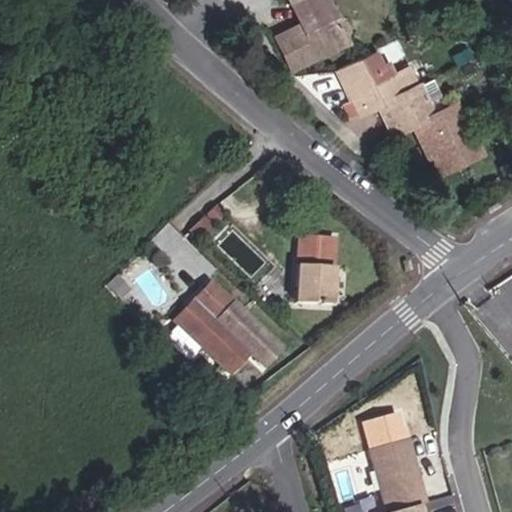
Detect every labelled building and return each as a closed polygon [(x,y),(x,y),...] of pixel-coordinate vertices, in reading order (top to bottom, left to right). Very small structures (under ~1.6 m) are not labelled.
[(330,9),(325,0),(295,0),(302,14),(297,16),(301,24),(304,31),(294,36),(291,29),(276,36),(292,68),(346,42),(336,21),(331,24),(325,12),(330,9)] [(302,14),(295,0),(290,0),(289,1),(297,16),(302,14)] [(336,21),(330,9),(325,12),(331,24),(336,21)] [(304,31),(301,24),(291,29),(294,36),(304,31)] [(403,93),(394,74),(381,48),(335,70),(343,86),(351,82),(357,96),(350,99),(357,113),(356,114),(357,115),(377,105),(385,101),(403,93)] [(418,85),(409,67),(394,74),(403,93),(418,85)] [(403,93),(385,101),(392,116),(384,120),(391,133),(391,134),(391,135),(411,125),(419,121),(430,116),(425,104),(440,96),(432,79),(418,85),(403,93)] [(351,82),(343,86),(349,100),(350,99),(357,96),(351,82)] [(357,113),(350,99),(349,100),(341,104),(348,118),(356,114),(357,113)] [(392,116),(385,101),(377,105),(384,120),(392,116)] [(470,131),(457,103),(451,106),(464,134),(470,131)] [(430,116),(419,121),(426,135),(419,139),(426,153),(425,153),(425,154),(445,170),(481,153),(470,131),(464,134),(451,106),(430,116)] [(426,135),(419,121),(411,125),(418,139),(419,139),(426,135)] [(435,175),(445,170),(425,154),(435,175)] [(501,206),(496,197),(481,207),(487,215),(501,206)] [(222,216),(214,206),(205,215),(213,224),(222,216)] [(199,242),(213,228),(203,218),(189,232),(199,242)] [(171,262),(189,243),(168,224),(150,243),(171,262)] [(329,306),(333,238),(297,236),(293,304),(329,306)] [(130,290),(116,275),(105,286),(119,300),(130,290)] [(278,350),(208,284),(173,322),(228,374),(248,353),(262,366),(278,350)] [(395,511),(424,504),(406,440),(367,451),(384,511),(395,511)]
